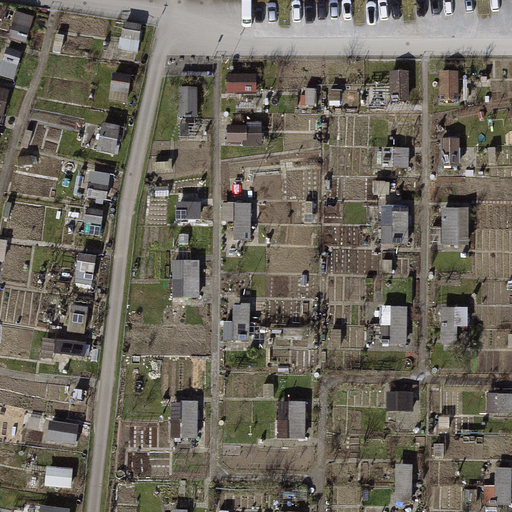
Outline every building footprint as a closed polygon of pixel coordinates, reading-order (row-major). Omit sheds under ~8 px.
[(111,195),(110,172),(92,174),(93,196),(111,195)] [(234,203),(234,237),(253,237),(254,203),(234,203)] [(411,242),(412,206),(387,206),(387,242),(411,242)] [(473,243),(471,206),(445,208),(446,244),(473,243)] [(177,295),(202,295),(202,260),(177,259),(177,295)] [(384,343),(410,344),(411,306),(385,305),(384,343)] [(446,341),(459,341),(459,326),(470,326),(470,308),(446,308),(446,341)] [(294,400),(293,437),(308,438),(308,400),(294,400)] [(177,439),(200,439),(201,402),(178,401),(177,439)] [(78,444),(82,425),(54,420),(50,440),(78,444)] [(401,462),(399,498),(414,498),(415,463),(401,462)] [(501,499),(511,498),(511,467),(500,468),(501,499)]
